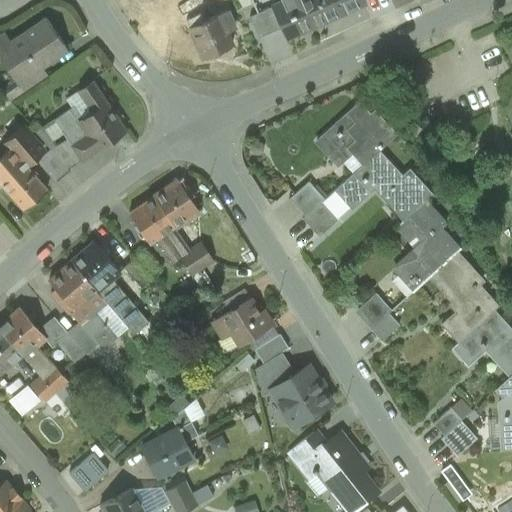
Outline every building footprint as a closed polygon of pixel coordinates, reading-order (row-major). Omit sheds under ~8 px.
[(176,3),(164,0),(163,0),(158,23),(171,26),(176,3)] [(263,0),(247,0),(254,14),(267,9),(263,0)] [(285,0),(270,7),(284,38),(312,26),(301,0),(285,0)] [(333,0),(301,0),(312,26),(340,13),(333,0)] [(363,0),(333,0),(340,13),(365,2),(363,0)] [(233,28),(225,10),(217,14),(225,32),(233,28)] [(217,14),(204,19),(201,11),(185,18),(203,58),(231,45),(225,32),(217,14)] [(10,42),(0,48),(17,78),(19,80),(41,66),(67,49),(47,18),(10,42)] [(3,32),(0,33),(0,48),(10,42),(3,32)] [(41,66),(19,80),(17,78),(15,80),(23,92),(48,76),(41,66)] [(106,101),(93,80),(78,90),(92,110),(106,101)] [(9,102),(3,94),(0,96),(0,108),(0,109),(9,102)] [(92,110),(81,117),(73,106),(53,119),(66,137),(80,159),(95,149),(125,130),(106,101),(92,110)] [(359,102),(316,140),(335,160),(349,148),(363,163),(378,150),(395,134),(374,110),(369,114),(359,102)] [(23,126),(3,142),(8,148),(0,155),(0,183),(23,210),(46,190),(26,166),(44,151),(23,126)] [(66,137),(50,150),(66,168),(80,159),(66,137)] [(66,168),(50,150),(38,160),(56,181),(68,171),(66,168)] [(408,171),(402,176),(378,150),(363,163),(335,188),(351,205),(374,185),(404,218),(426,198),(430,194),(408,171)] [(307,179),(288,196),(305,216),(321,201),(324,198),(307,179)] [(177,180),(153,196),(173,227),(174,227),(198,210),(177,180)] [(173,227),(153,196),(128,213),(149,244),(157,238),(173,260),(179,257),(191,275),(201,268),(189,249),(174,227),(173,227)] [(447,222),(426,198),(404,218),(398,223),(423,252),(405,268),(412,277),(410,279),(413,283),(414,282),(418,286),(430,275),(456,252),(460,248),(442,228),(447,222)] [(305,216),(302,218),(318,235),(337,218),(321,201),(305,216)] [(119,271),(94,242),(71,261),(106,302),(133,333),(148,321),(115,283),(108,289),(104,284),(119,271)] [(200,242),(189,249),(201,268),(212,260),(200,242)] [(480,281),(456,252),(430,275),(460,309),(449,319),(463,337),(493,311),(496,307),(477,285),(480,281)] [(151,280),(132,258),(123,266),(141,288),(151,280)] [(106,302),(71,261),(71,262),(71,261),(48,281),(58,292),(53,297),(67,314),(69,312),(78,323),(102,350),(112,341),(104,331),(105,323),(95,312),(106,302)] [(243,289),(223,301),(229,311),(249,298),(243,289)] [(391,310),(375,293),(359,308),(374,326),(389,313),(391,310)] [(229,311),(219,317),(213,321),(223,337),(224,338),(216,343),(223,353),(238,343),(239,344),(247,339),(270,325),(271,324),(262,310),(258,313),(249,298),(229,311)] [(19,307),(0,324),(0,329),(22,355),(40,377),(40,376),(55,393),(69,381),(36,343),(44,336),(36,326),(19,307)] [(511,329),(511,331),(493,311),(463,337),(453,346),(468,363),(485,348),(510,376),(511,373),(511,329)] [(50,313),(36,326),(44,336),(53,346),(57,342),(68,333),(67,332),(50,313)] [(374,326),(371,329),(382,340),(399,324),(389,313),(374,326)] [(102,350),(78,323),(67,332),(68,333),(85,353),(91,360),(102,350)] [(270,325),(247,339),(253,349),(276,334),(270,325)] [(22,355),(0,329),(0,370),(2,373),(22,355)] [(68,333),(57,342),(74,362),(85,353),(68,333)] [(279,333),(253,349),(262,363),(281,352),(288,347),(279,333)] [(262,363),(254,368),(260,396),(271,390),(270,388),(295,373),(281,352),(262,363)] [(295,373),(270,388),(271,390),(293,426),(330,403),(307,365),(295,373)] [(511,373),(510,376),(496,388),(505,397),(498,403),(499,418),(503,418),(505,445),(501,446),(501,448),(511,447),(511,373)] [(55,393),(40,376),(40,377),(31,384),(46,401),(55,393)] [(69,381),(55,393),(67,408),(81,396),(69,381)] [(59,415),(67,408),(55,393),(46,401),(59,415)] [(180,403),(185,419),(200,414),(195,398),(180,403)] [(450,408),(433,424),(443,436),(460,421),(461,420),(450,408)] [(443,436),(440,439),(457,456),(476,438),(460,421),(443,436)] [(178,428),(142,447),(157,476),(193,458),(178,428)] [(313,432),(289,450),(297,462),(321,443),(313,432)] [(367,467),(340,433),(323,446),(321,443),(297,462),(296,463),(308,479),(315,473),(346,511),(351,511),(378,491),(362,471),(367,467)] [(90,449),(63,470),(80,491),(106,470),(90,449)] [(446,463),(437,470),(456,496),(465,489),(446,463)] [(0,484),(0,511),(24,511),(28,509),(18,497),(19,496),(12,488),(11,489),(4,481),(0,484)] [(185,482),(166,492),(171,503),(190,493),(185,482)] [(143,511),(131,489),(102,504),(105,511),(143,511)] [(190,493),(171,503),(175,511),(178,511),(195,503),(190,493)] [(255,511),(251,499),(231,505),(233,511),(255,511)]
